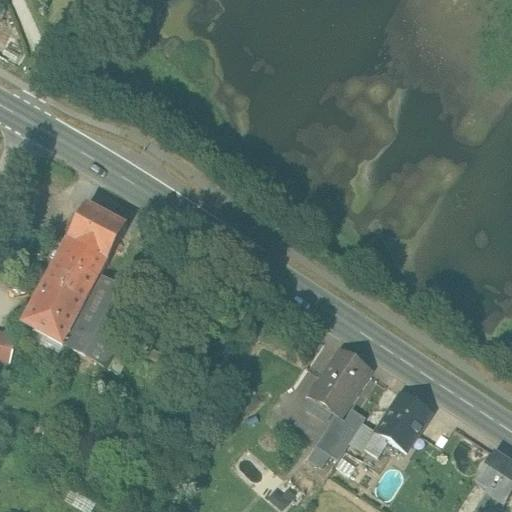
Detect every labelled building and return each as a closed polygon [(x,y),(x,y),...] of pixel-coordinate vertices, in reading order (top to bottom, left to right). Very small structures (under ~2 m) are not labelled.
[(127,231),(86,209),(68,243),(108,265),(127,231)] [(68,243),(23,326),(63,348),(99,282),(108,265),(68,243)] [(99,282),(63,348),(104,371),(141,305),(99,282)] [(0,333),(0,366),(8,369),(17,338),(0,333)] [(339,352),(308,400),(310,401),(307,406),(307,409),(325,421),(329,420),(335,411),(343,417),(372,374),(339,352)] [(431,416),(401,396),(365,453),(378,461),(387,447),(385,446),(387,442),(402,452),(402,453),(404,454),(404,453),(406,455),(431,416)] [(338,421),(335,420),(316,449),(338,464),(366,421),(352,412),(344,424),(339,420),(338,421)] [(501,511),(511,496),(511,468),(494,456),(476,484),(488,492),(475,511),(501,511)] [(422,485),(396,468),(386,483),(401,493),(394,504),(405,511),(422,485)]
